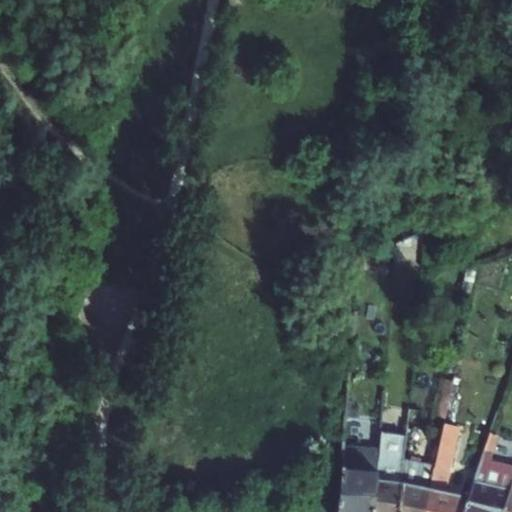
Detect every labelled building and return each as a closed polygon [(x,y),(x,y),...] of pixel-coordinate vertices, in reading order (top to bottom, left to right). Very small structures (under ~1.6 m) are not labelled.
[(446,420),(454,383),(446,381),(438,418),(446,420)] [(459,428),(445,425),(436,466),(425,511),(453,511),(458,497),(445,494),(459,428)] [(499,437),(491,434),(484,453),(492,455),(499,437)] [(399,511),(406,461),(408,438),(380,436),(379,450),(373,511),(399,511)] [(373,511),(379,450),(344,448),(338,511),(373,511)] [(502,511),(511,485),(511,466),(490,462),(492,455),(484,453),(463,511),(502,511)] [(406,461),(399,511),(425,511),(436,466),(406,461)] [(511,511),(511,485),(502,511),(511,511)]
